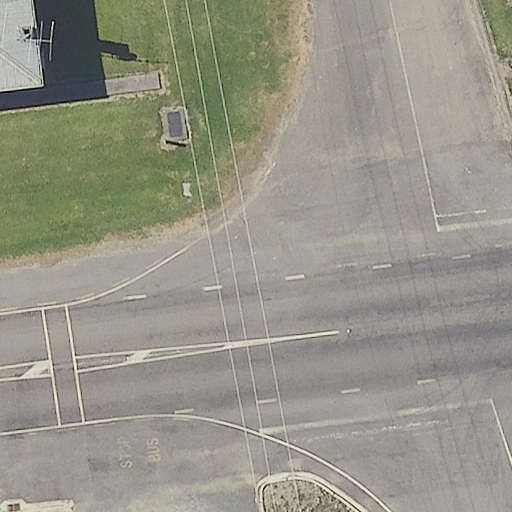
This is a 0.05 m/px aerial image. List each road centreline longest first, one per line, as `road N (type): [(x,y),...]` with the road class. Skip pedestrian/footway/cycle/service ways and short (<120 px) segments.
road 1 (unclassified): [(465,315),(0,374)]
road 2 (unclassified): [(389,0),(465,315)]
road 3 (unclassified): [(511,459),(465,315)]
